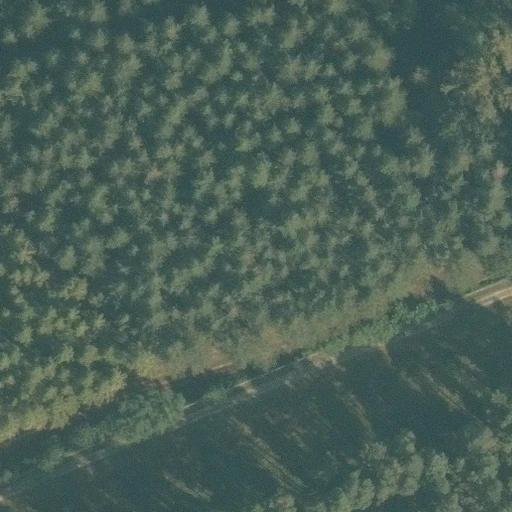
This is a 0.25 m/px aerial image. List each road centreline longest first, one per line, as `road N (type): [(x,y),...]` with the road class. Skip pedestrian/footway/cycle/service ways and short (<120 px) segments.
road 1 (track): [(0,496),(511,290)]
road 2 (track): [(511,265),(99,407),(0,454)]
road 3 (track): [(362,0),(482,277)]
